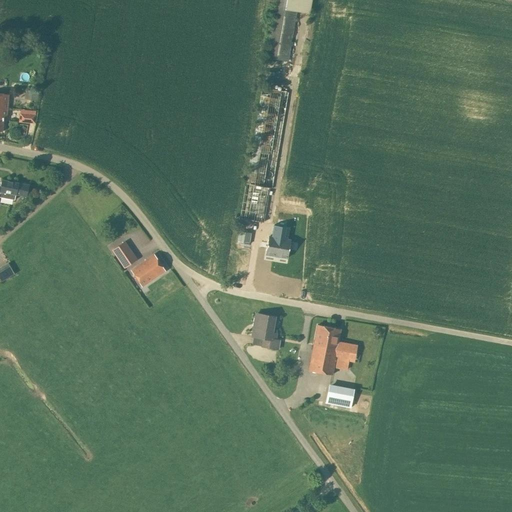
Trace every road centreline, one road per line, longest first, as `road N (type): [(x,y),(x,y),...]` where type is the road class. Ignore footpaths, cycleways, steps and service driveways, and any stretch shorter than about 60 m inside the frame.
road 1 (unclassified): [(511,343),(211,284)]
road 2 (unclassified): [(353,511),(200,296)]
road 3 (unclassified): [(177,264),(101,179),(0,147)]
